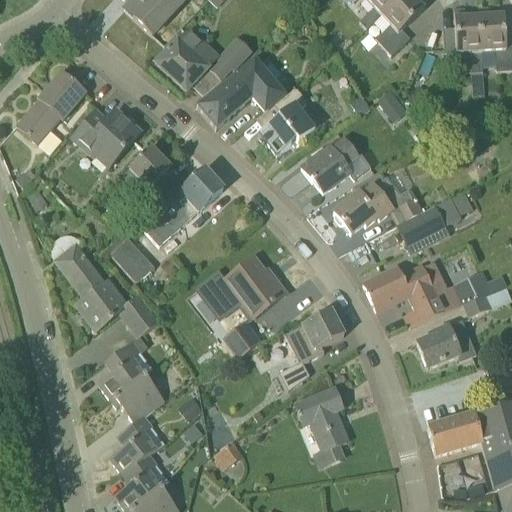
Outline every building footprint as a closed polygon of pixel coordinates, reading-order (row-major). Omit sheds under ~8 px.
[(176,0),(135,0),(123,13),(151,39),(182,5),(176,0)] [(211,0),(208,4),(216,12),(227,0),(211,0)] [(400,0),(363,0),(364,1),(363,1),(373,11),(358,25),(365,33),(380,19),(400,0)] [(400,0),(380,19),(390,29),(375,43),(390,60),(409,43),(401,34),(423,13),(413,2),(415,0),(400,0)] [(477,13),(477,20),(478,20),(480,56),(494,55),(495,76),(511,74),(511,49),(504,50),(502,19),(488,20),(488,14),(483,15),(482,12),(477,13)] [(478,20),(477,20),(464,21),(464,16),(459,16),(458,14),(453,14),(454,32),(442,33),(443,58),(455,57),(455,58),(470,57),(471,77),(481,76),(480,56),(478,20)] [(184,97),(207,74),(220,86),(251,56),(236,41),(218,60),(188,32),(154,69),(184,97)] [(264,117),(272,110),(284,100),(254,63),(197,111),(215,133),(251,103),(264,117)] [(84,97),(60,77),(37,103),(39,104),(16,131),(36,147),(59,122),(62,124),(84,97)] [(436,108),(418,90),(407,102),(425,120),(436,108)] [(284,100),(272,110),(280,119),(261,134),(262,135),(257,139),(266,150),(268,149),(276,159),(295,144),(297,147),(314,133),(298,114),(306,108),(300,100),(301,99),(295,93),(294,94),(293,93),(284,100)] [(384,115),(397,104),(389,94),(376,106),(384,115)] [(358,120),(369,114),(365,107),(360,100),(349,106),(358,120)] [(72,140),(108,172),(139,136),(115,114),(105,126),(93,116),(72,140)] [(432,128),(443,136),(449,126),(439,119),(432,128)] [(329,151),(300,172),(322,198),(349,178),(345,171),(357,162),(342,143),(330,152),(329,151)] [(130,194),(133,190),(141,199),(169,172),(149,152),(118,182),(130,194)] [(177,196),(140,230),(141,231),(140,232),(158,253),(222,194),(203,173),(178,197),(177,196)] [(31,185),(23,176),(14,184),(22,193),(31,185)] [(381,176),(366,184),(353,191),(357,197),(332,217),(350,238),(363,228),(365,231),(375,223),(377,226),(388,216),(396,230),(422,217),(411,194),(401,198),(387,181),(385,182),(381,176)] [(140,230),(177,196),(167,186),(140,210),(142,212),(132,221),(140,230)] [(37,216),(47,209),(39,195),(28,202),(37,216)] [(407,250),(460,223),(459,221),(449,203),(422,217),(396,230),(407,250)] [(128,242),(110,258),(136,287),(154,271),(128,242)] [(95,335),(117,318),(137,343),(157,328),(137,302),(126,311),(106,285),(102,288),(74,251),(55,266),(84,303),(75,310),(95,335)] [(221,286),(250,324),(285,298),(274,283),(270,286),(253,262),(221,286)] [(441,318),(463,309),(465,308),(455,288),(446,292),(434,267),(422,271),(421,271),(400,281),(396,272),(362,289),(375,315),(407,300),(414,315),(404,320),(409,331),(441,318)] [(486,286),(491,297),(506,291),(500,280),(486,286)] [(484,300),(465,308),(463,309),(469,322),(490,313),(484,300)] [(284,340),(289,351),(298,366),(278,377),(287,395),(308,380),(303,368),(323,357),(321,352),(343,341),(330,315),(284,340)] [(221,342),(224,346),(218,350),(231,367),(260,346),(244,325),(221,342)] [(474,359),(466,338),(461,325),(432,336),(434,340),(416,347),(426,373),(457,361),(459,365),(474,359)] [(139,342),(132,348),(131,348),(105,368),(112,377),(98,389),(110,405),(144,380),(152,373),(139,358),(146,352),(139,342)] [(134,430),(145,422),(164,407),(144,380),(110,405),(116,413),(119,411),(134,430)] [(310,427),(321,454),(312,458),(318,472),(343,461),(338,450),(346,446),(334,416),(341,413),(333,394),(294,410),(302,430),(310,427)] [(192,402),(177,412),(187,426),(201,416),(192,402)] [(511,490),(511,408),(427,431),(435,460),(484,447),(498,494),(511,490)] [(116,442),(117,443),(124,451),(109,463),(122,480),(125,477),(148,460),(156,455),(154,453),(163,447),(145,422),(134,430),(116,442)] [(243,459),(232,445),(213,459),(223,473),(243,459)] [(148,460),(125,477),(122,480),(129,489),(114,501),(122,511),(133,511),(159,492),(158,491),(168,484),(155,468),(154,469),(148,460)] [(485,498),(482,489),(467,494),(469,503),(485,498)] [(511,511),(511,490),(498,494),(502,511),(511,511)] [(173,511),(159,492),(133,511),(173,511)]
